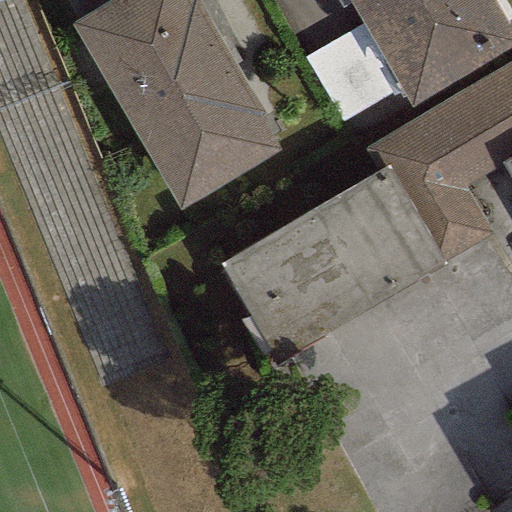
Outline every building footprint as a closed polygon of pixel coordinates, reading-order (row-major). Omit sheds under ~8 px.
[(168,361),(19,0),(0,0),(0,142),(100,388),(168,361)] [(64,0),(76,21),(113,0),(64,0)] [(113,0),(76,21),(69,26),(178,211),(280,151),(190,0),(113,0)] [(511,40),(489,0),(344,0),(412,119),(511,62),(511,40)] [(362,149),(377,175),(388,169),(441,260),(489,232),(462,186),(503,163),(511,157),(511,62),(412,119),(362,149)] [(511,157),(503,163),(511,177),(511,157)] [(377,175),(220,266),(276,361),(444,264),(441,260),(388,169),(377,175)]
